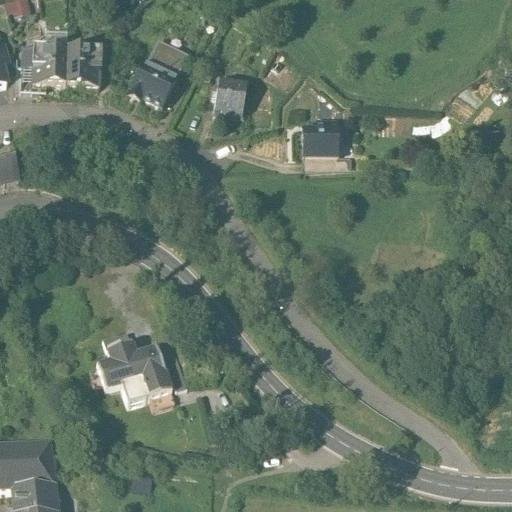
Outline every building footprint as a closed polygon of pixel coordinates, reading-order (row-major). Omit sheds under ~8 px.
[(6,2),(7,19),(34,18),(33,0),(6,2)] [(21,78),(34,78),(35,56),(35,46),(22,45),(21,78)] [(0,94),(6,93),(2,73),(9,72),(3,46),(0,46),(0,94)] [(156,47),(145,70),(176,86),(187,62),(156,47)] [(101,91),(108,91),(108,75),(116,76),(117,52),(102,52),(101,91)] [(33,95),(66,96),(67,57),(35,56),(34,78),(33,95)] [(100,58),(67,57),(66,96),(98,97),(100,58)] [(275,68),(270,76),(276,80),(281,73),(275,68)] [(176,86),(145,70),(127,104),(139,109),(140,107),(160,118),(176,86)] [(245,92),(217,88),(213,122),(240,125),(245,92)] [(315,140),(303,141),(303,171),(338,170),(337,132),(315,133),(315,140)] [(0,190),(3,189),(17,186),(13,159),(11,150),(0,152),(0,190)] [(338,170),(303,171),(304,183),(348,182),(348,170),(338,170)] [(102,350),(106,362),(130,354),(126,342),(102,350)] [(168,348),(157,352),(174,399),(185,395),(168,348)] [(155,354),(135,360),(133,353),(130,354),(106,362),(110,372),(98,376),(106,398),(141,386),(148,406),(170,398),(155,354)] [(0,501),(10,500),(54,496),(49,452),(0,456),(0,501)] [(55,511),(54,496),(10,500),(10,511),(55,511)]
